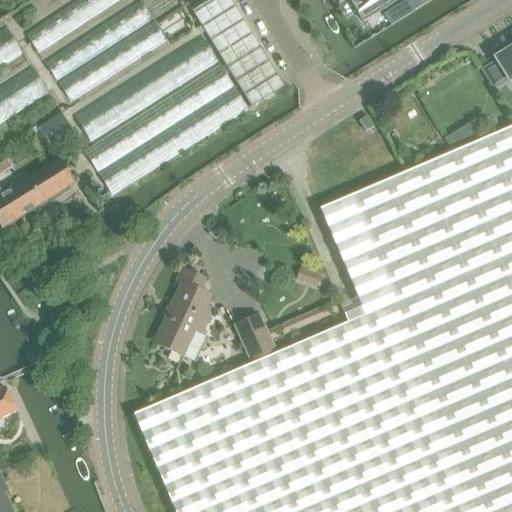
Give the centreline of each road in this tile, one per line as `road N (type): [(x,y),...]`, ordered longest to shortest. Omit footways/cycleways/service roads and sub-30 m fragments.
road 1 (tertiary): [(125,511),(101,398),(114,319),(146,251),(222,177),(327,110)]
road 2 (tertiary): [(327,110),(505,0)]
road 3 (residential): [(327,110),(260,0)]
